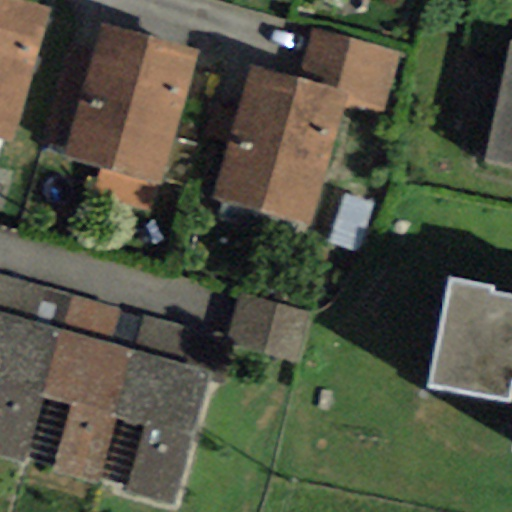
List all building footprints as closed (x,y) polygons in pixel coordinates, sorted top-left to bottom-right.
[(0,0),(0,141),(10,144),(49,9),(17,0),(0,0)] [(59,155),(161,185),(200,50),(98,20),(59,155)] [(345,102),(381,113),(399,54),(317,29),(302,79),(348,92),(345,102)] [(511,42),(510,42),(483,164),(511,170),(511,42)] [(213,198),(309,225),(345,102),(348,92),(302,79),(251,66),(213,198)] [(511,297),(494,294),(495,286),(449,280),(430,387),(511,402),(511,397),(511,297)] [(58,332),(0,316),(0,385),(0,386),(0,456),(21,462),(40,396),(58,332)] [(54,467),(98,480),(117,419),(138,352),(58,332),(40,396),(73,407),(54,467)] [(173,504),(214,378),(138,352),(117,419),(150,429),(130,490),(173,504)]
